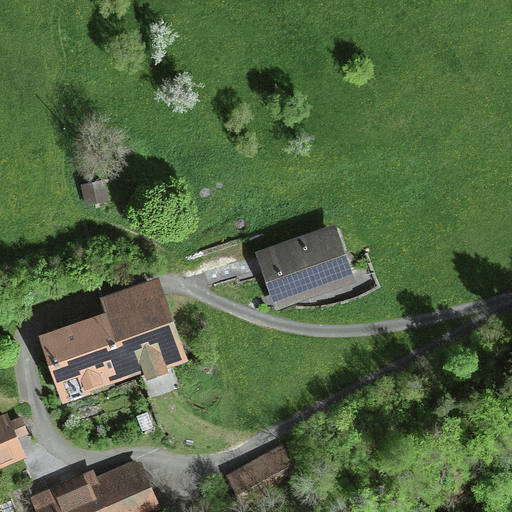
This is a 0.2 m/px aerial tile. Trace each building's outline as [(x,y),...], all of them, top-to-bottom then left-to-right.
[(100,184),(86,187),(90,203),(104,200),(100,184)] [(340,226),(261,254),(281,312),(360,284),(340,226)] [(110,317),(44,340),(67,404),(142,378),(148,397),(182,385),(177,370),(198,362),(167,276),(106,297),(103,298),(110,317)] [(10,420),(0,425),(0,474),(30,459),(10,420)] [(282,449),(232,475),(244,497),(294,471),(282,449)] [(164,511),(142,460),(37,505),(40,511),(164,511)]
